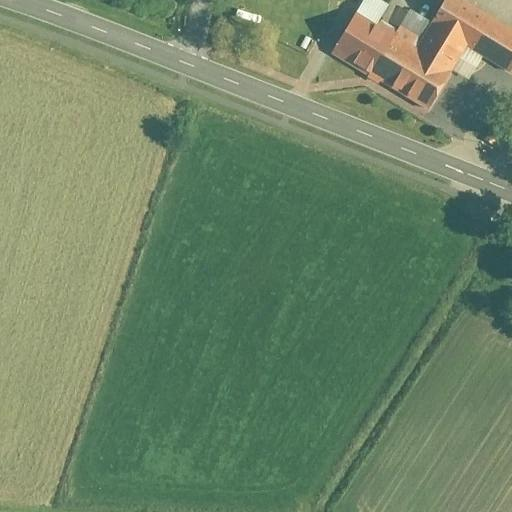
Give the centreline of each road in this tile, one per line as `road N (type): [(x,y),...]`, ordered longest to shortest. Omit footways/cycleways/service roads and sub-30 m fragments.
road 1 (secondary): [(511,197),(184,62)]
road 2 (secondary): [(184,62),(0,0)]
